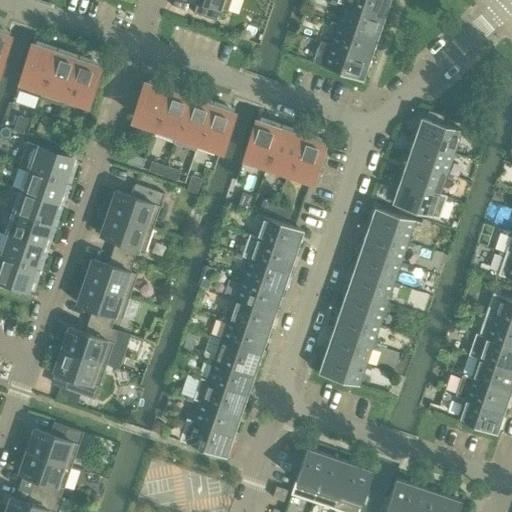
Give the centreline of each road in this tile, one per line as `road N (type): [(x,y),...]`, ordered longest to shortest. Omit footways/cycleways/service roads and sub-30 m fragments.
road 1 (residential): [(135,41),(0,440)]
road 2 (residential): [(286,406),(279,387),(367,125)]
road 3 (residential): [(503,479),(286,406)]
road 4 (residential): [(367,125),(511,1)]
